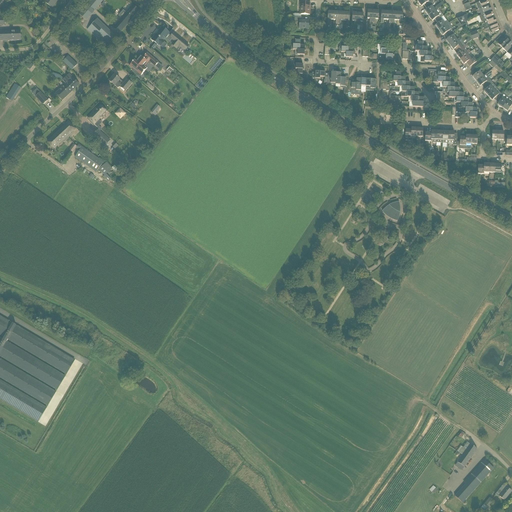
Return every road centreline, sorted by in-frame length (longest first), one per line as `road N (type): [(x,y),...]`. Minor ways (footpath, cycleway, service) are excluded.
road 1 (tertiary): [(511,221),(306,101),(195,14)]
road 2 (unclassified): [(0,174),(150,8)]
